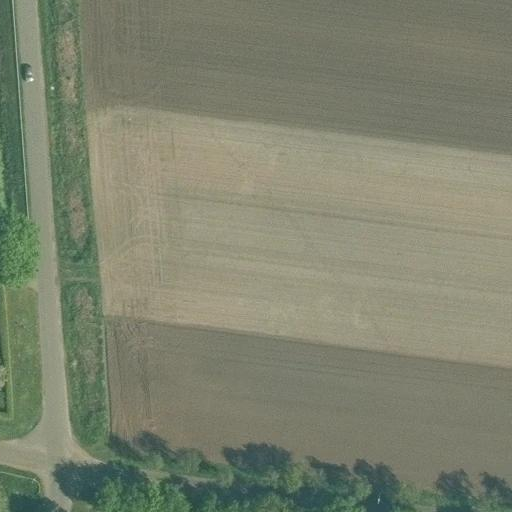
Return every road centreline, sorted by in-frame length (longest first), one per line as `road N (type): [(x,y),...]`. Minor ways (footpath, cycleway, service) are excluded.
road 1 (unclassified): [(53,469),(29,0)]
road 2 (residential): [(392,511),(53,469)]
